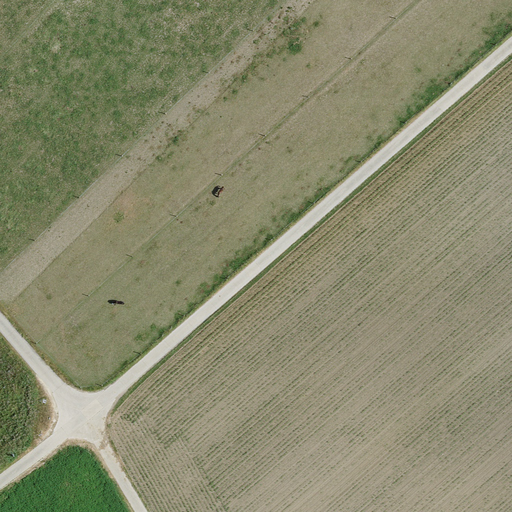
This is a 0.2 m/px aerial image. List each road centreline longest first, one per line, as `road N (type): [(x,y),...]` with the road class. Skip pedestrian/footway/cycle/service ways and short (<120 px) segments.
road 1 (track): [(511,47),(87,418),(0,482)]
road 2 (track): [(142,511),(87,418),(0,317)]
